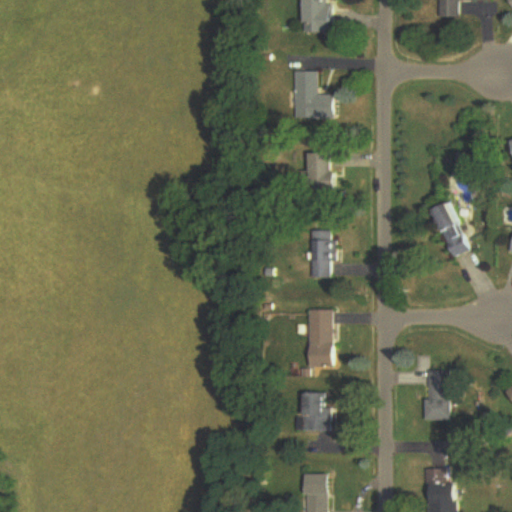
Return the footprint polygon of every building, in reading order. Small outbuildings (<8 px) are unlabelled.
[(333,0),(311,0),(311,35),(338,35),(338,0),(333,0)] [(300,73),(300,121),(340,121),(340,96),(324,96),(324,73),(300,73)] [(341,167),(316,167),(316,194),(341,194),(341,167)] [(459,258),(476,251),(456,205),(439,212),(459,258)] [(341,264),(341,239),(316,239),(316,279),(335,279),(335,264),(341,264)] [(338,316),(313,316),(314,370),(338,369),(338,316)] [(456,422),(456,373),(431,373),(431,422),(456,422)] [(335,395),(310,395),(309,432),(334,433),(335,395)] [(431,471),(431,511),(462,511),(462,484),(453,484),(453,471),(431,471)] [(310,476),(310,511),(332,511),(332,476),(310,476)]
